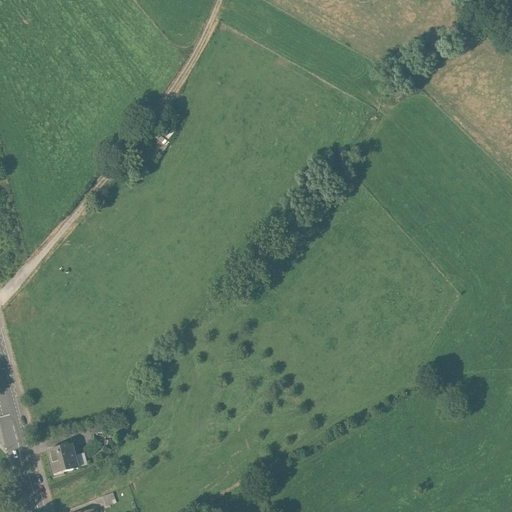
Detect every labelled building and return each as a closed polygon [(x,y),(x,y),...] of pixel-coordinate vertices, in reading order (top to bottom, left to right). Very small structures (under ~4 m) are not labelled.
[(152,159),(175,133),(165,125),(143,151),(152,159)] [(93,439),(82,450),(89,458),(100,447),(93,439)] [(72,446),(48,452),(54,475),(78,469),(77,468),(75,457),(72,446)] [(77,468),(87,466),(84,454),(75,457),(77,468)] [(103,498),(106,506),(117,502),(114,493),(103,498)]
